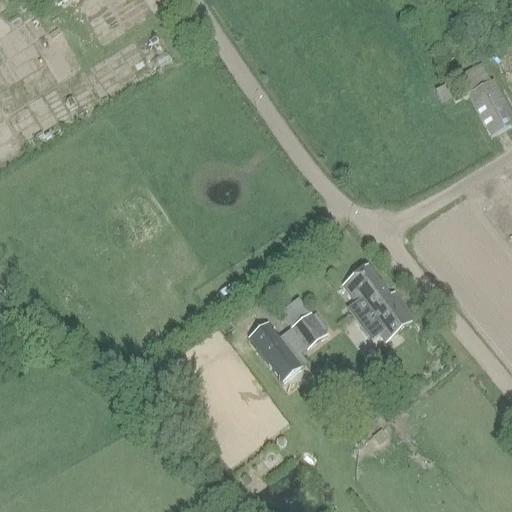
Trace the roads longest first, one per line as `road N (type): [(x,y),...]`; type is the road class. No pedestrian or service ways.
road 1 (track): [(511,395),(382,237),(301,161),(192,0)]
road 2 (track): [(382,237),(511,155)]
